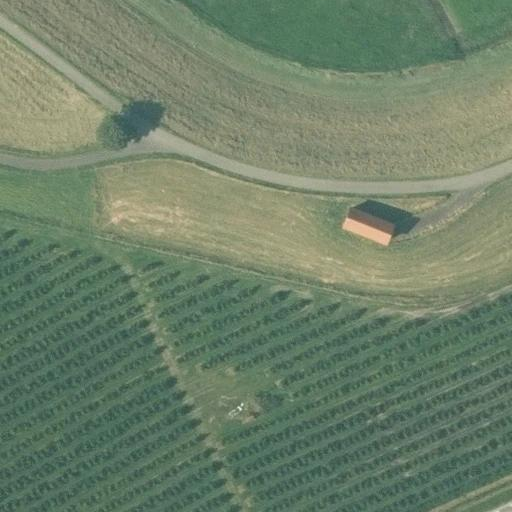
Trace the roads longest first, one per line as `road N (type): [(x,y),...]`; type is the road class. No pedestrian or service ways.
road 1 (unclassified): [(0,159),(68,165),(159,142),(275,178),(341,188),(454,185),(511,165)]
road 2 (track): [(243,511),(129,273),(105,250)]
